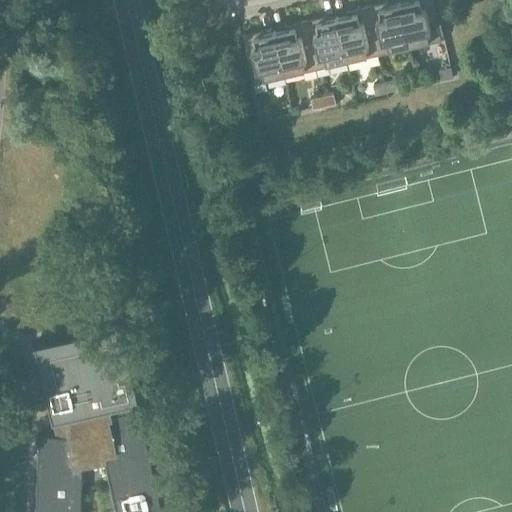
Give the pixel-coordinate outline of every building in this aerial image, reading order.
[(407,0),(399,2),(409,45),(427,41),(428,43),(441,39),(440,35),(443,35),(440,21),(437,21),(432,0),(407,0)] [(409,45),(399,2),(388,4),(387,1),(367,5),(378,54),(391,51),(391,49),(409,45)] [(348,14),(337,16),(347,59),(365,55),(365,57),(378,54),(367,5),(347,10),(348,14)] [(347,59),(337,16),(326,19),(325,15),(305,20),(316,68),(329,65),(328,63),(347,59)] [(285,28),(274,31),(284,74),(302,69),(303,71),(316,68),(305,20),(284,24),(285,28)] [(284,74),(274,31),(263,33),(263,29),(241,34),(248,65),(245,66),(249,79),(251,79),(252,83),(266,80),(266,78),(284,74)] [(453,76),(451,66),(439,68),(442,78),(453,76)] [(398,89),(398,88),(396,78),(384,81),(387,91),(398,89)] [(375,94),(387,91),(384,81),(373,83),(375,94)] [(336,103),(333,93),(322,95),(324,106),(336,103)] [(313,108),(324,106),(322,95),(310,98),(313,108)] [(258,120),(269,118),(267,108),(256,111),(258,120)] [(159,511),(117,324),(31,343),(43,395),(49,420),(52,419),(55,435),(37,434),(33,511),(159,511)]
